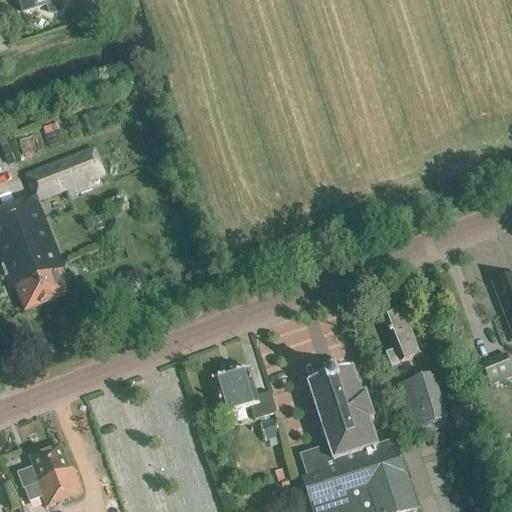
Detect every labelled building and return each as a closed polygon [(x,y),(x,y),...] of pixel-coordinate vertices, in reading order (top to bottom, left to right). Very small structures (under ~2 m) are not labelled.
[(17,0),(22,15),(46,7),(48,16),(52,18),(62,15),(64,11),(61,3),(64,2),(63,0),(17,0)] [(36,203),(103,177),(94,152),(26,178),(33,197),(26,200),(24,195),(19,197),(21,202),(0,209),(0,264),(11,291),(15,290),(25,314),(67,297),(61,280),(65,278),(36,203)] [(511,278),(505,282),(502,281),(492,284),(505,316),(511,313),(511,278)] [(410,327),(405,314),(400,316),(399,315),(383,321),(395,353),(385,357),(390,371),(423,358),(418,345),(420,344),(415,331),(410,327)] [(511,379),(511,371),(505,355),(481,365),(491,388),(511,379)] [(222,419),(250,410),(254,423),(276,416),(270,395),(256,399),(248,371),(212,383),(222,419)] [(412,511),(416,511),(393,443),(377,449),(368,423),(373,421),(365,396),(360,397),(352,371),(335,376),(335,374),(323,378),(323,380),(307,385),(328,449),(301,458),(309,485),(304,487),(312,511),(412,511)] [(411,433),(442,424),(427,378),(397,387),(411,433)] [(466,399),(448,405),(454,424),(458,439),(476,434),(472,418),(466,399)] [(280,439),(274,422),(260,426),(265,444),(280,439)] [(61,449),(30,459),(33,470),(18,477),(31,505),(41,501),(45,511),(83,497),(73,470),(68,472),(61,449)] [(287,481),(284,470),(274,473),(278,484),(287,481)]
